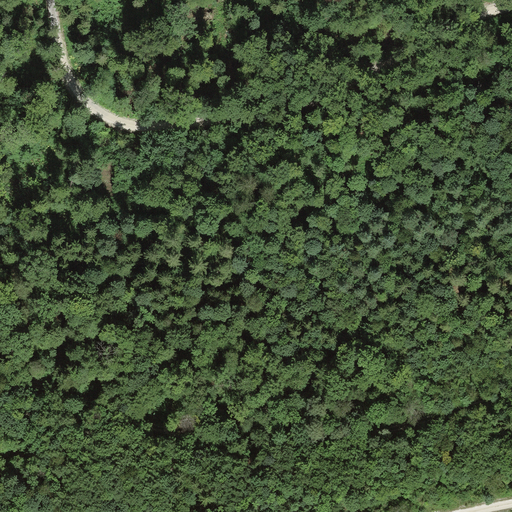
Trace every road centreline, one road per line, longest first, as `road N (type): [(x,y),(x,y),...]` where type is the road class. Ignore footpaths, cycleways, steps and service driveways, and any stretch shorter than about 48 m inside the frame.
road 1 (track): [(54,0),(62,62),(85,102),(106,119),(167,128),(333,93),(511,6)]
road 2 (track): [(511,390),(276,440),(204,431),(0,374)]
